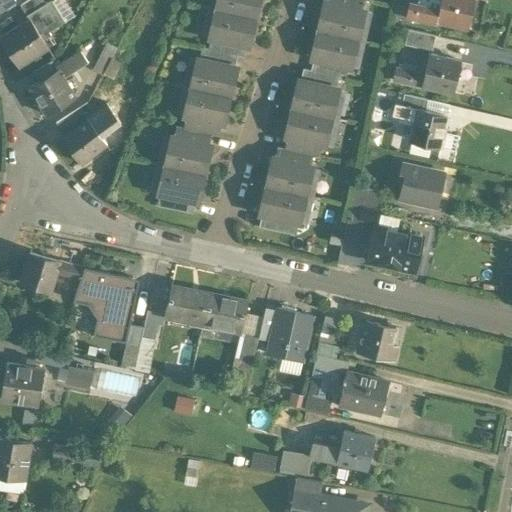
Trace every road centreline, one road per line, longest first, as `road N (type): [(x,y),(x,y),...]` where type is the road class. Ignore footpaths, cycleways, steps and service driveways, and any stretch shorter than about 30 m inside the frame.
road 1 (residential): [(511,322),(217,255)]
road 2 (residential): [(217,255),(291,0)]
road 3 (residential): [(217,255),(90,218),(37,183)]
